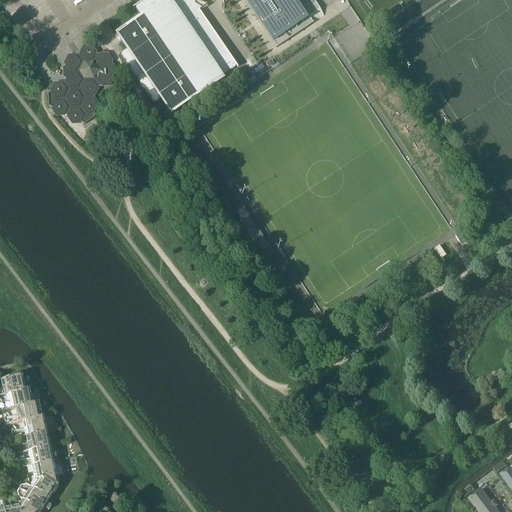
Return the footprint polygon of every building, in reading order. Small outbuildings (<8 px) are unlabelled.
[(143,0),(133,7),(133,8),(134,8),(141,18),(116,35),(126,50),(119,54),(153,105),(160,100),(170,115),(223,80),(221,77),(236,67),(237,67),(221,43),(222,43),(219,38),(218,39),(199,11),(207,5),(206,5),(201,8),(194,4),(195,3),(195,2),(196,1),(195,0),(143,0)] [(324,16),(313,0),(244,0),(276,48),(313,23),(324,16)] [(69,117),(68,118),(73,124),(81,124),(85,126),(95,119),(95,114),(99,107),(94,100),(93,100),(93,96),(94,96),(98,89),(97,88),(100,86),(101,86),(109,86),(112,79),(110,75),(113,74),(113,66),(110,64),(111,61),(107,54),(99,55),(95,53),(95,52),(91,46),(83,47),(80,53),(76,56),(68,56),(65,64),(67,67),(64,68),(66,77),(68,78),(66,81),(66,82),(63,84),(55,84),(51,92),(51,93),(48,95),(48,107),(53,109),(52,109),(57,116),(65,116),(65,115),(69,117)] [(242,77),(239,79),(244,88),(247,86),(242,77)] [(256,80),(254,77),(245,82),(248,85),(256,80)] [(260,251),(268,246),(242,206),(234,212),(260,251)] [(456,236),(462,246),(467,243),(460,233),(456,236)] [(446,256),(440,246),(436,248),(442,258),(446,256)] [(4,395),(7,394),(25,390),(22,375),(0,380),(4,395)] [(11,409),(15,408),(32,404),(29,389),(25,390),(7,394),(11,409)] [(18,423),(22,422),(40,418),(36,403),(32,404),(15,408),(18,423)] [(22,422),(25,437),(47,432),(44,417),(40,418),(22,422)] [(25,437),(28,452),(50,447),(47,432),(25,437)] [(28,452),(31,466),(53,461),(50,447),(28,452)] [(35,481),(34,481),(57,476),(53,461),(31,466),(35,481)] [(493,469),(497,474),(506,467),(502,462),(493,469)] [(511,469),(511,467),(499,476),(511,492),(511,469)] [(19,505),(18,505),(18,506),(19,511),(40,511),(44,507),(46,509),(48,510),(51,506),(47,503),(59,485),(57,476),(34,481),(19,505)] [(461,493),(465,498),(474,491),(470,486),(461,493)] [(491,502),(481,489),(467,500),(476,511),(498,511),(496,509),(499,507),(494,501),(491,502)]
